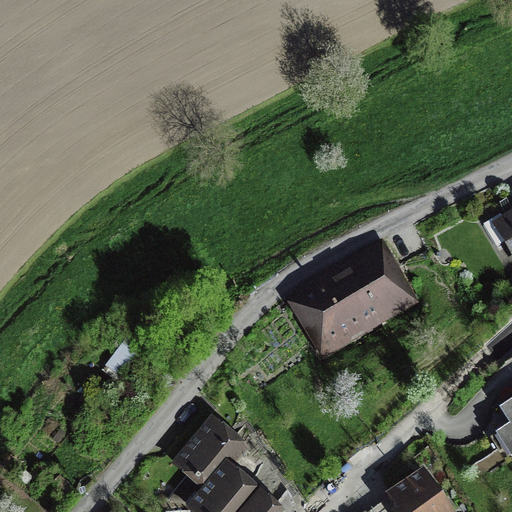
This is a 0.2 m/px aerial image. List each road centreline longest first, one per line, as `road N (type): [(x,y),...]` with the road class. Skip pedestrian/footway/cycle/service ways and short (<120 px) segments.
road 1 (residential): [(81,511),(257,304),(380,229),(511,165)]
road 2 (residential): [(511,342),(315,511)]
